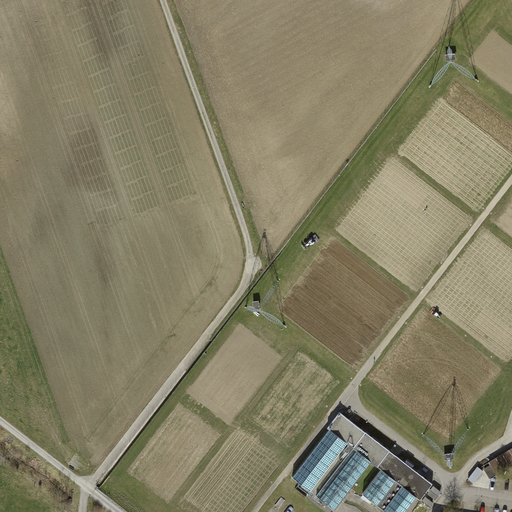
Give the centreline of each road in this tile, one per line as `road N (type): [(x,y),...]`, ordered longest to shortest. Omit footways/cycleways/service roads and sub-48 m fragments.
road 1 (track): [(163,0),(253,272),(83,496),(82,511)]
road 2 (track): [(120,511),(0,419)]
